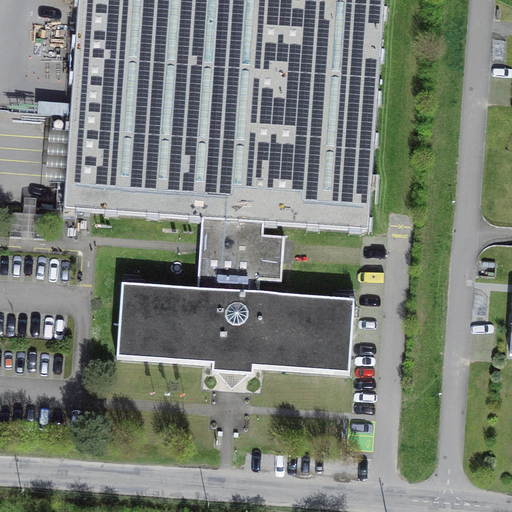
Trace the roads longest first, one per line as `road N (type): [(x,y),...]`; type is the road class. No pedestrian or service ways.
road 1 (residential): [(483,0),(447,504)]
road 2 (unclassified): [(0,473),(447,504)]
